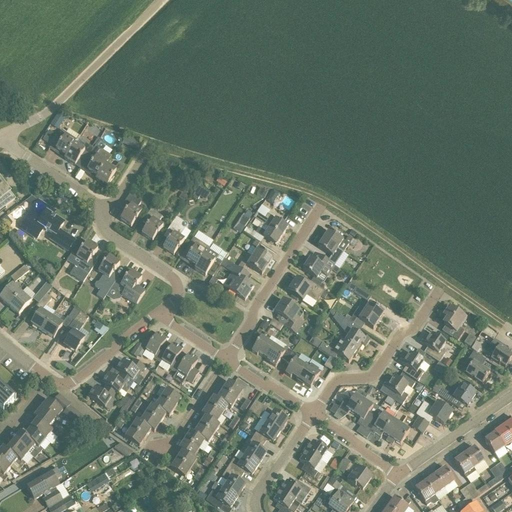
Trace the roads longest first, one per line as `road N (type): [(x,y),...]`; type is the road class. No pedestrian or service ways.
road 1 (track): [(160,140),(323,200),(511,331)]
road 2 (unclassified): [(0,138),(51,110),(162,0)]
road 3 (residential): [(312,414),(334,383),(374,374),(444,282)]
road 4 (residential): [(226,361),(323,200)]
road 5 (residential): [(158,314),(177,291),(171,278),(104,233),(110,212)]
road 6 (residential): [(395,476),(511,397)]
road 7 (residential): [(48,381),(69,385),(158,314)]
road 8 (residential): [(110,212),(0,139)]
